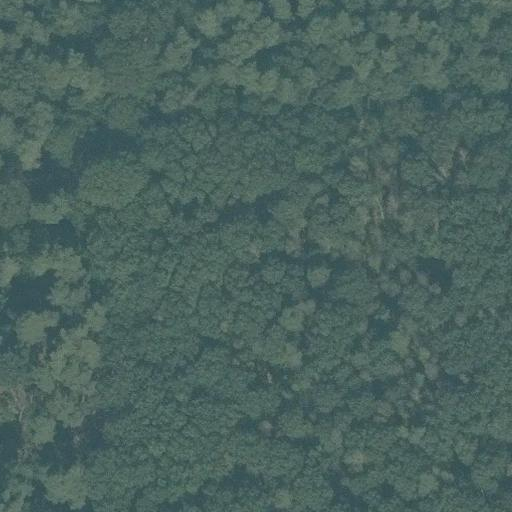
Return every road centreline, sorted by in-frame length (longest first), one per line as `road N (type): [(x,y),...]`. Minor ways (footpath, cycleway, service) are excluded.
road 1 (track): [(511,114),(146,146),(146,0)]
road 2 (track): [(142,511),(146,146)]
road 3 (track): [(0,199),(146,146)]
